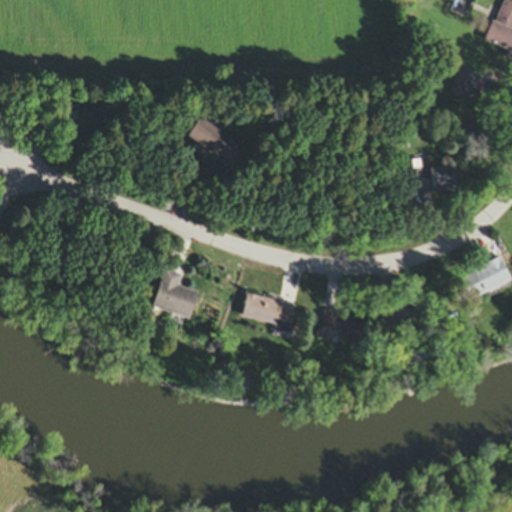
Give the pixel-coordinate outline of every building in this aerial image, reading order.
[(511,49),(511,4),(501,1),(486,45),(511,53),(511,49)] [(471,86),(456,80),(448,99),(462,105),(471,86)] [(81,107),(81,131),(113,131),(113,107),(81,107)] [(188,139),(196,144),(191,154),(205,162),(207,157),(238,174),(250,153),(197,124),(188,139)] [(454,193),(453,169),(417,170),(418,194),(454,193)] [(463,277),(473,299),(510,282),(500,260),(463,277)] [(178,289),(181,277),(163,272),(152,310),(189,322),(197,295),(178,289)] [(274,332),(291,335),(296,306),(246,297),(241,322),(275,328),(274,332)] [(336,324),(336,313),(322,312),(322,331),(337,331),(336,343),(358,344),(359,324),(336,324)]
